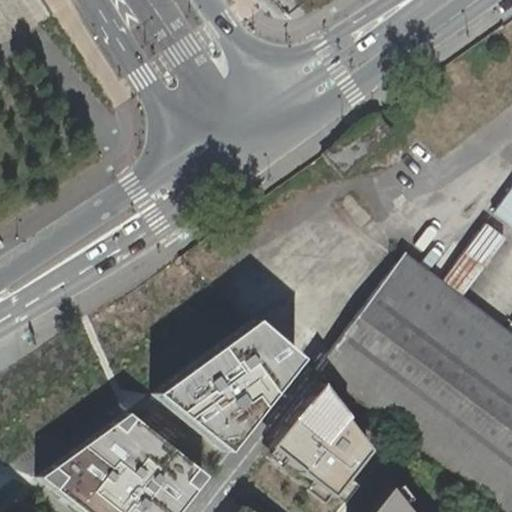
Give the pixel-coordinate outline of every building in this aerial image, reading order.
[(375,115),(322,154),(339,174),(391,135),(375,115)] [(511,335),(402,252),(393,263),(511,353),(511,335)] [(511,511),(511,353),(393,263),(313,368),(321,374),(504,511),(511,511)] [(164,273),(138,310),(197,351),(223,314),(164,273)] [(285,319),(274,330),(303,358),(314,346),(285,319)] [(249,320),(150,393),(221,450),(296,355),(249,320)] [(321,374),(310,375),(254,446),(324,500),(337,499),(376,451),(321,374)] [(171,511),(201,475),(123,413),(36,478),(78,511),(171,511)] [(421,511),(399,483),(388,487),(367,511),(421,511)] [(251,511),(240,503),(232,511),(251,511)]
